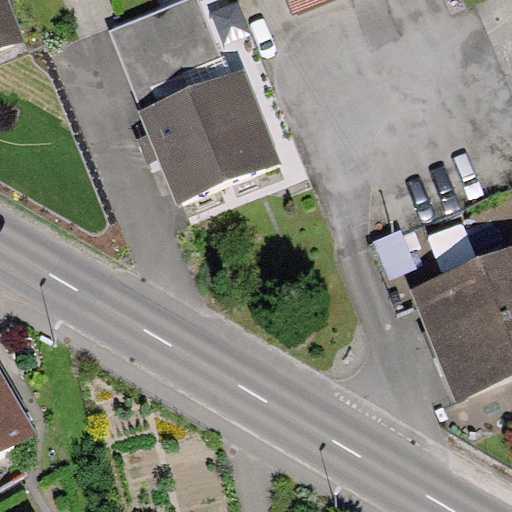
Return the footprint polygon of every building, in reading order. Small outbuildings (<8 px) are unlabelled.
[(0,0),(0,55),(30,44),(13,0),(0,0)] [(139,112),(230,77),(197,0),(186,0),(108,33),(139,112)] [(284,0),(291,17),(331,0),(284,0)] [(178,211),(286,170),(248,70),(230,77),(139,112),(178,211)] [(511,383),(511,249),(408,292),(456,407),(511,383)] [(0,460),(37,440),(18,406),(0,374),(0,460)]
